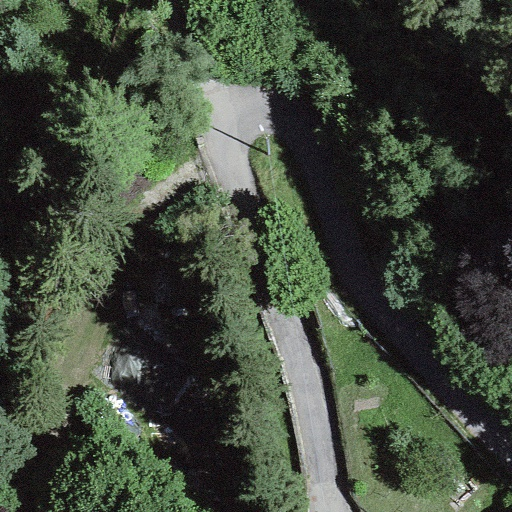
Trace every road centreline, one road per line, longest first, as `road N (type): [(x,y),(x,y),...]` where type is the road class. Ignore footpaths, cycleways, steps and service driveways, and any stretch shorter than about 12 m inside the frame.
road 1 (residential): [(240,233),(269,233),(511,440)]
road 2 (residential): [(294,511),(240,233)]
road 3 (residential): [(240,233),(195,0)]
